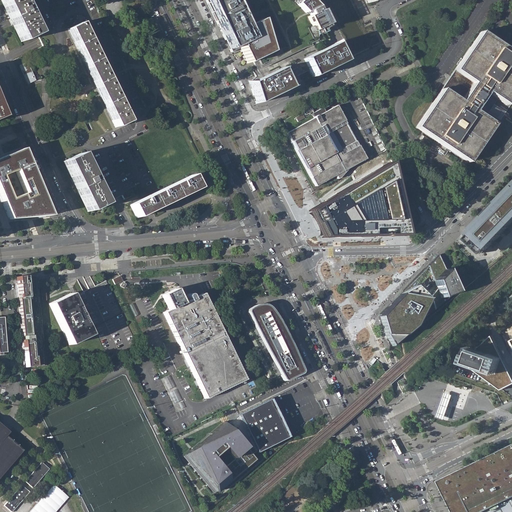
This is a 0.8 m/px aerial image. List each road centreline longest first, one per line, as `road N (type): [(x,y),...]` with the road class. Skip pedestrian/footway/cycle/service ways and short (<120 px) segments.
road 1 (primary): [(6,260),(218,240),(267,244)]
road 2 (residential): [(42,113),(89,148),(142,130),(82,8)]
road 3 (tertiary): [(287,284),(282,297),(353,463),(325,511)]
road 4 (primary): [(405,458),(308,261)]
road 5 (residential): [(255,120),(394,50),(383,11),(397,0)]
road 6 (primary): [(287,284),(377,470)]
road 7 (primary): [(151,0),(228,162)]
road 8 (primary): [(511,148),(403,250)]
road 9 (primary): [(403,250),(426,249),(511,158)]
road 10 (residential): [(6,260),(17,382),(0,391)]
road 11 (primary): [(241,126),(180,0)]
road 12 (residential): [(255,120),(196,0)]
road 13 (residential): [(82,8),(53,22),(62,41),(45,72),(42,113)]
road 14 (primary): [(206,230),(81,238)]
